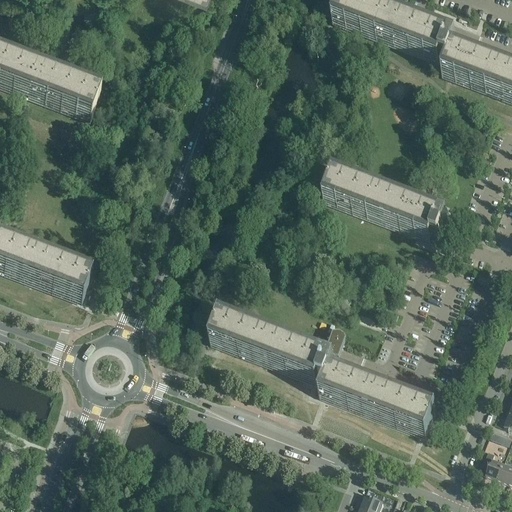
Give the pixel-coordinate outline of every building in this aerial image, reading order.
[(441,42),(342,4),(334,25),(440,65),(447,68),(443,78),(451,81),(511,104),(511,80),(460,60),(463,51),(465,47),(443,39),(441,42)] [(0,66),(1,62),(0,61),(0,89),(91,124),(99,103),(40,81),(0,66)] [(491,165),(480,161),(478,166),(489,170),(491,165)] [(454,230),(455,226),(433,218),(432,221),(333,184),(325,204),(446,250),(454,230)] [(0,274),(82,306),(90,285),(0,250),(0,274)] [(399,318),(388,314),(386,319),(397,324),(399,318)] [(220,326),(212,346),(222,350),(325,389),(321,400),(418,436),(427,440),(435,419),(351,387),(355,377),(354,376),(355,373),(356,371),(335,363),(336,362),(336,361),(339,362),(347,342),(346,340),(344,339),(343,338),(341,337),(339,336),(337,336),(335,336),(333,337),(325,357),(328,358),(328,359),(328,360),(327,360),(325,365),(220,326)] [(481,476),(486,478),(486,480),(497,484),(504,468),(493,464),(495,458),(488,456),(481,476)] [(511,471),(504,468),(497,484),(509,489),(511,481),(511,471)] [(325,506),(329,495),(325,494),(324,493),(323,493),(319,504),(325,506)] [(381,511),(383,507),(365,500),(360,511),(381,511)]
